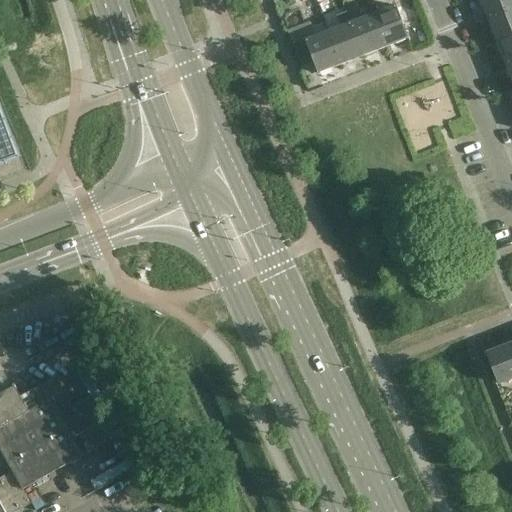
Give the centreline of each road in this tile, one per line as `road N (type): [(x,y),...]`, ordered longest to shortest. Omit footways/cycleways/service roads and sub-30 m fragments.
road 1 (secondary): [(394,511),(233,165)]
road 2 (secondary): [(194,203),(338,511)]
road 3 (residential): [(437,0),(511,196)]
road 4 (residential): [(0,280),(194,203)]
road 5 (residential): [(177,167),(0,238)]
road 6 (secondary): [(233,165),(163,0)]
road 7 (secondary): [(115,0),(177,167)]
